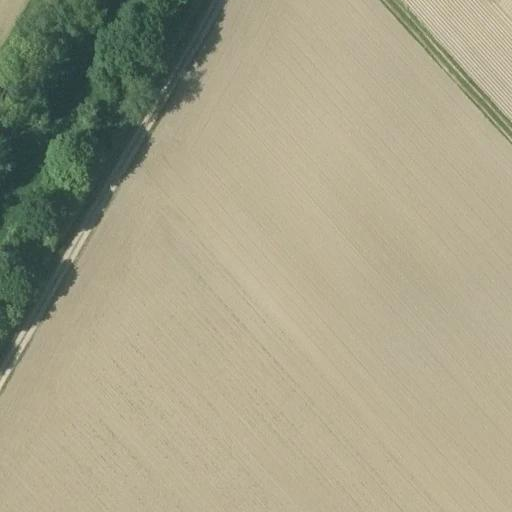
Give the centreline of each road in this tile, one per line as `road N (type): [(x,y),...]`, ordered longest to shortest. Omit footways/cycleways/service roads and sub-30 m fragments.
road 1 (track): [(214,0),(0,382)]
road 2 (track): [(366,0),(511,157)]
